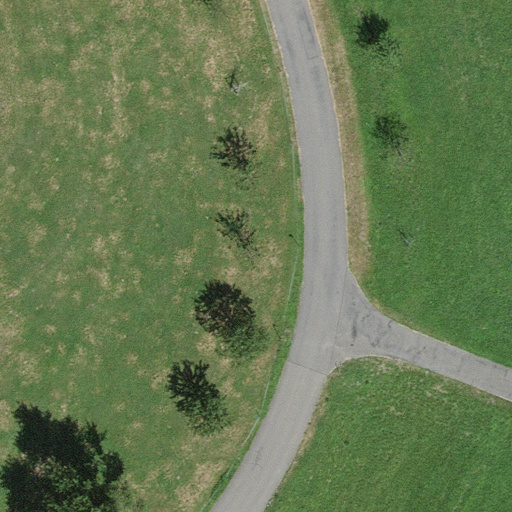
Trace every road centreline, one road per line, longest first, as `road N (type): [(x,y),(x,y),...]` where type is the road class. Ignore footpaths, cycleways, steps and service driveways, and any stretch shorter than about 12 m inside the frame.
road 1 (unclassified): [(277,0),(301,60),(324,301)]
road 2 (residential): [(224,511),(261,464),(324,301)]
road 3 (unclassified): [(324,301),(511,388)]
